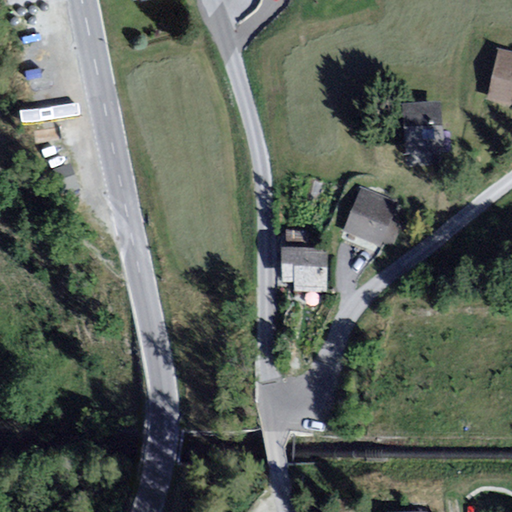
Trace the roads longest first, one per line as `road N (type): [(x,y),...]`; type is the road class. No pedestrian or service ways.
road 1 (secondary): [(80,0),(163,388),(164,441),(145,511)]
road 2 (residential): [(270,409),(260,162),(219,17)]
road 3 (residential): [(270,409),(311,387),(364,293),(511,179)]
